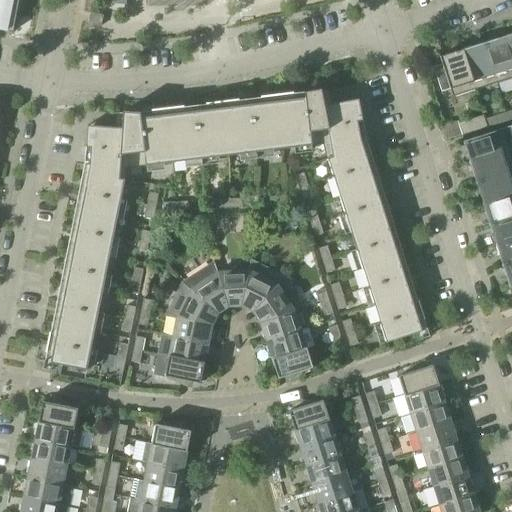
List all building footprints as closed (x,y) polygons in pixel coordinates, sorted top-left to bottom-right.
[(0,0),(0,7),(17,11),(19,0),(0,0)] [(17,11),(0,7),(0,29),(13,32),(17,11)] [(87,24),(100,27),(103,16),(90,13),(87,24)] [(484,42),(483,43),(496,83),(511,78),(511,56),(505,36),(492,40),(492,41),(484,44),(484,42)] [(475,45),(462,50),(475,90),(496,83),(483,43),(483,44),(475,47),(475,45)] [(475,90),(462,50),(439,57),(442,65),(433,68),(441,92),(449,90),(452,97),(475,90)] [(304,98),(277,101),(283,149),(322,144),(324,150),(360,140),(356,122),(362,121),(358,99),(324,106),(320,90),(303,93),(304,98)] [(277,101),(250,105),(256,152),(283,149),(277,101)] [(250,105),(222,108),(229,156),(256,152),(250,105)] [(222,108),(195,111),(202,159),(229,156),(222,108)] [(195,111),(168,115),(175,162),(202,159),(195,111)] [(90,147),(89,166),(125,174),(126,168),(147,166),(140,118),(140,113),(122,112),(121,128),(87,126),(85,147),(90,147)] [(508,121),(506,113),(494,116),(497,124),(508,121)] [(168,115),(140,118),(147,166),(175,162),(168,115)] [(457,122),(440,127),(445,141),(487,128),(483,115),(458,123),(457,122)] [(511,131),(510,126),(503,129),(462,142),(463,143),(464,143),(466,150),(465,151),(469,163),(509,150),(511,149),(511,131)] [(366,159),(360,140),(324,150),(330,169),(366,159)] [(475,183),(511,172),(511,158),(509,150),(469,163),(473,176),(474,175),(476,183),(475,183)] [(372,178),(366,159),(330,169),(336,189),(372,178)] [(89,166),(85,186),(121,193),(125,174),(89,166)] [(478,192),(482,204),(511,194),(511,172),(475,183),(476,185),(477,184),(479,191),(478,192)] [(295,176),(298,188),(307,185),(303,173),(295,176)] [(378,198),(372,178),(336,189),(342,208),(378,198)] [(307,185),(298,188),(302,200),(311,198),(307,185)] [(85,186),(81,205),(117,213),(121,193),(85,186)] [(149,193),(146,206),(155,207),(157,195),(149,193)] [(488,224),(489,225),(511,217),(511,194),(482,204),(486,217),(487,217),(490,224),(488,224)] [(282,205),(282,196),(269,197),(269,206),(282,205)] [(295,196),(282,196),(282,205),(295,205),(295,196)] [(384,217),(378,198),(342,208),(349,227),(384,217)] [(229,208),(228,199),(216,200),(216,209),(229,208)] [(241,199),(228,199),(229,208),(242,208),(241,199)] [(187,202),(174,203),(175,211),(188,211),(187,202)] [(175,211),(174,203),(162,203),(162,212),(175,211)] [(81,205),(77,225),(113,233),(117,213),(81,205)] [(155,207),(146,206),(144,218),(152,220),(155,207)] [(306,212),(310,225),(319,222),(315,210),(306,212)] [(270,212),(257,213),(257,222),(270,221),(270,212)] [(214,215),(201,216),(202,225),(215,224),(214,215)] [(202,225),(201,216),(189,217),(189,226),(202,225)] [(390,236),(384,217),(349,227),(355,246),(390,236)] [(491,233),(495,246),(511,240),(511,217),(489,225),(489,226),(490,225),(492,233),(491,233)] [(319,222),(310,225),(314,237),(322,234),(319,222)] [(77,225),(73,245),(110,253),(113,233),(77,225)] [(141,231),(139,243),(147,245),(150,232),(141,231)] [(396,255),(390,236),(355,246),(361,265),(396,255)] [(501,266),(502,266),(511,262),(511,240),(495,246),(499,258),(500,258),(503,265),(501,266)] [(147,245),(139,243),(136,256),(145,257),(147,245)] [(73,245),(69,265),(106,272),(110,253),(73,245)] [(318,249),(322,261),(330,258),(326,246),(318,249)] [(403,274),(396,255),(361,265),(367,284),(403,274)] [(330,258),(322,261),(326,273),(334,271),(330,258)] [(250,260),(248,271),(241,306),(252,312),(277,285),(285,277),(250,260)] [(213,262),(181,283),(217,314),(228,307),(217,273),(213,262)] [(504,274),(508,287),(511,285),(511,262),(502,266),(502,267),(503,266),(505,274),(504,274)] [(69,265),(65,284),(102,292),(106,272),(69,265)] [(134,268),(131,281),(140,282),(142,270),(134,268)] [(248,271),(217,273),(228,307),(241,306),(248,271)] [(409,293),(403,274),(367,284),(373,303),(409,293)] [(140,282),(131,281),(129,293),(137,295),(140,282)] [(164,316),(176,318),(211,326),(217,314),(181,283),(164,316)] [(330,286),(333,298),(342,295),(338,283),(330,286)] [(65,284),(61,304),(98,312),(102,292),(65,284)] [(294,312),(277,285),(252,312),(260,323),(294,312)] [(316,292),(320,304),(328,301),(324,289),(316,292)] [(305,309),(320,304),(316,292),(315,290),(307,292),(308,295),(304,303),(305,309)] [(415,312),(409,293),(373,303),(379,323),(415,312)] [(342,295),(333,298),(337,310),(346,307),(342,295)] [(143,299),(140,312),(149,314),(151,301),(143,299)] [(328,301),(320,304),(323,316),(332,313),(328,301)] [(61,304),(57,324),(94,331),(98,312),(61,304)] [(126,306),(124,319),(132,320),(135,308),(126,306)] [(149,314),(140,312),(138,324),(146,326),(149,314)] [(300,330),(294,312),(260,323),(266,342),(300,330)] [(421,332),(415,312),(379,323),(385,343),(409,335),(421,332)] [(176,318),(172,338),(207,345),(211,326),(176,318)] [(132,320),(124,319),(121,331),(130,333),(132,320)] [(341,322),(345,335),(354,332),(350,320),(341,322)] [(57,324),(53,344),(90,351),(94,331),(57,324)] [(327,328),(331,340),(340,338),(336,326),(327,328)] [(306,349),(300,330),(266,342),(271,360),(306,349)] [(354,332),(345,335),(349,347),(357,344),(354,332)] [(161,335),(157,354),(203,364),(207,345),(172,338),(161,335)] [(135,337),(133,350),(142,351),(144,339),(135,337)] [(340,338),(331,340),(335,353),(344,350),(340,338)] [(90,351),(53,344),(49,363),(61,366),(86,371),(90,351)] [(119,344),(116,356),(125,358),(127,345),(119,344)] [(312,368),(306,349),(271,360),(278,379),(296,373),(297,378),(309,371),(309,369),(312,368)] [(142,351),(133,350),(130,362),(139,364),(142,351)] [(203,364),(157,354),(152,376),(164,378),(164,376),(167,377),(167,379),(180,385),(180,380),(199,383),(203,364)] [(125,358),(116,356),(114,369),(122,370),(125,358)] [(397,376),(404,395),(438,384),(432,365),(414,371),(412,366),(400,373),(401,375),(397,376)] [(404,395),(409,414),(444,403),(438,384),(404,395)] [(364,395),(368,407),(377,404),(373,392),(364,395)] [(350,399),(354,411),(363,409),(359,396),(350,399)] [(288,411),(294,431),(328,420),(322,400),(319,401),(318,399),(304,401),(306,405),(288,411)] [(42,402),(38,421),(73,428),(77,409),(74,408),(74,406),(62,401),(61,406),(42,402)] [(409,414),(415,432),(450,421),(444,403),(409,414)] [(377,404),(368,407),(372,419),(381,416),(377,404)] [(363,409),(354,411),(358,424),(367,421),(363,409)] [(294,431),(300,449),(334,438),(328,420),(294,431)] [(38,421),(34,441),(69,448),(78,449),(81,430),(73,428),(38,421)] [(415,432),(421,451),(455,440),(450,421),(415,432)] [(103,422),(101,434),(110,436),(112,423),(103,422)] [(155,424),(151,444),(186,451),(190,431),(171,428),(172,423),(158,423),(158,425),(155,424)] [(118,425),(115,437),(124,439),(127,426),(118,425)] [(376,431),(380,443),(388,441),(385,428),(376,431)] [(362,436),(366,448),(374,445),(370,433),(362,436)] [(110,436),(101,434),(98,447),(107,449),(110,436)] [(124,439),(115,437),(113,450),(122,452),(124,439)] [(300,449),(305,467),(340,456),(334,438),(300,449)] [(421,451),(427,469),(461,458),(455,440),(421,451)] [(34,441),(30,459),(66,466),(69,448),(34,441)] [(388,441),(380,443),(384,456),(392,453),(388,441)] [(141,462),(147,463),(182,470),(186,451),(151,444),(145,443),(141,462)] [(374,445),(366,448),(370,460),(378,457),(374,445)] [(305,467),(311,485),(346,474),(340,456),(305,467)] [(427,469),(433,487),(467,476),(461,458),(427,469)] [(30,459),(27,478),(62,485),(66,466),(30,459)] [(96,459),(93,472),(102,474),(105,461),(96,459)] [(110,462),(108,475),(117,477),(119,464),(110,462)] [(147,463),(143,482),(178,489),(182,470),(147,463)] [(388,468),(391,480),(400,477),(396,465),(388,468)] [(373,472),(377,485),(386,482),(382,470),(373,472)] [(317,504),(351,493),(361,490),(355,471),(346,474),(311,485),(317,504)] [(102,474),(93,472),(91,484),(100,486),(102,474)] [(117,477),(108,475),(105,487),(114,489),(117,477)] [(433,487),(439,505),(473,495),(467,476),(433,487)] [(400,477),(391,480),(395,492),(404,489),(400,477)] [(27,478),(23,497),(68,506),(72,487),(62,485),(27,478)] [(143,482),(139,501),(175,508),(178,489),(143,482)] [(386,482),(377,485),(381,497),(390,494),(386,482)] [(317,504),(319,511),(354,511),(357,511),(351,493),(317,504)] [(478,511),(473,495),(439,505),(440,511),(478,511)] [(23,497),(19,511),(67,511),(68,506),(23,497)] [(88,497),(86,509),(95,511),(97,499),(88,497)] [(173,511),(175,508),(139,501),(130,499),(126,511),(173,511)] [(103,500),(100,511),(109,511),(112,502),(103,500)] [(399,504),(401,511),(411,511),(408,502),(399,504)]
